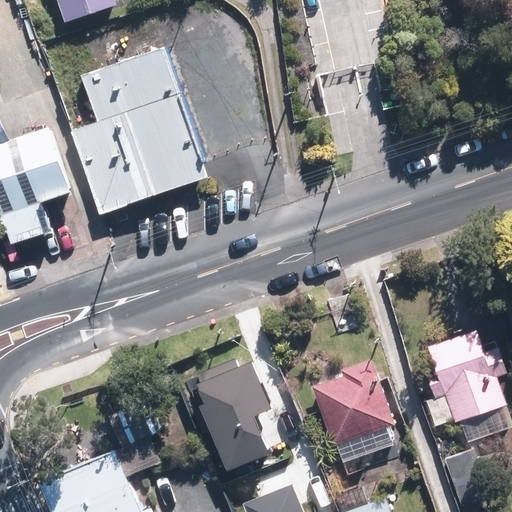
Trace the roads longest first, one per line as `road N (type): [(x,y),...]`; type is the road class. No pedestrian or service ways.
road 1 (secondary): [(511,173),(190,281)]
road 2 (secondary): [(190,281),(41,353),(0,382)]
road 3 (secondary): [(0,321),(111,291),(190,281)]
